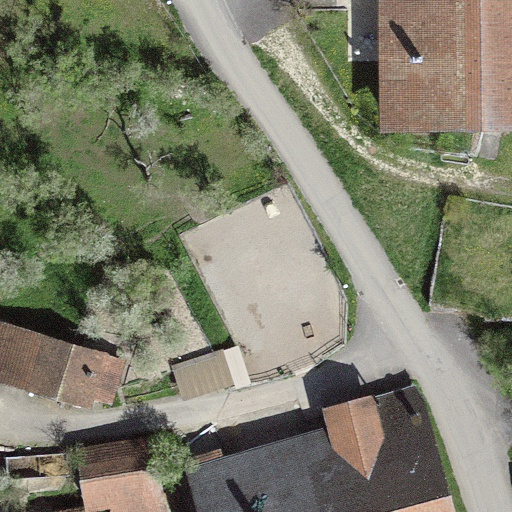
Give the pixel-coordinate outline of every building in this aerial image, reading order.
[(511,121),(511,0),(388,0),(390,123),(511,121)] [(0,324),(0,377),(83,403),(89,384),(111,390),(120,360),(0,324)] [(414,387),(324,413),(330,433),(191,471),(201,511),(452,511),(439,462),(414,387)] [(80,451),(89,506),(113,501),(114,511),(165,511),(153,439),(80,451)] [(39,471),(34,475),(32,480),(31,487),(32,493),(36,498),(39,500),(44,503),(51,504),(57,502),(62,498),(65,495),(67,489),(67,483),(65,477),(62,473),(57,469),(51,467),(45,468),(39,471)]
